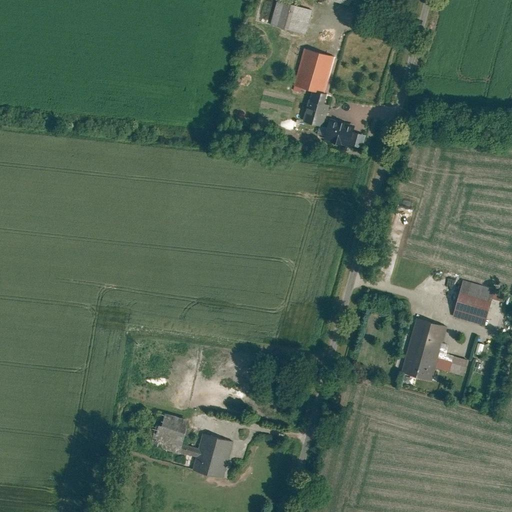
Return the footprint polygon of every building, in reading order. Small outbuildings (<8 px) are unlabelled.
[(282,0),(277,0),(271,23),(307,33),(314,8),(282,0)] [(313,88),(328,92),(338,55),(306,46),(296,84),(313,88)] [(313,88),(305,120),(326,126),(322,138),(350,145),(355,125),(327,118),(331,104),(326,102),(328,92),(313,88)] [(496,288),(465,279),(455,315),(486,324),(496,288)] [(417,318),(402,371),(433,380),(437,367),(465,375),(470,359),(447,353),(449,344),(444,342),(448,326),(417,318)] [(160,411),(151,446),(196,457),(193,469),(225,477),(234,441),(204,434),(201,447),(183,442),(189,419),(160,411)]
